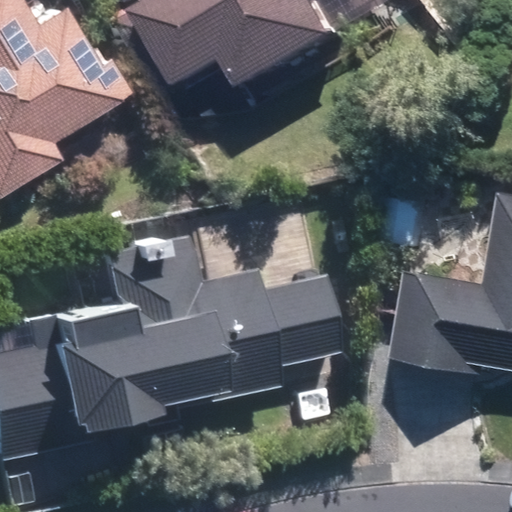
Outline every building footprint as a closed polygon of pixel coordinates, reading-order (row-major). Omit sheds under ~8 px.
[(0,0),(0,191),(66,152),(54,134),(134,86),(113,52),(107,56),(99,43),(95,44),(68,0),(67,0),(38,17),(28,0),(0,0)] [(71,0),(83,16),(101,4),(97,0),(71,0)] [(162,0),(134,17),(183,101),(235,69),(250,94),(369,25),(354,0),(162,0)] [(433,198),(397,192),(391,239),(426,244),(433,198)] [(203,279),(193,231),(111,247),(122,298),(31,317),(35,341),(0,347),(0,438),(3,456),(101,437),(98,423),(283,384),(279,361),(343,346),(327,272),(262,286),(258,266),(203,279)] [(511,247),(505,279),(444,267),(442,271),(425,268),(408,353),(499,373),(500,362),(511,364),(511,247)] [(183,423),(145,434),(153,464),(190,453),(183,423)]
